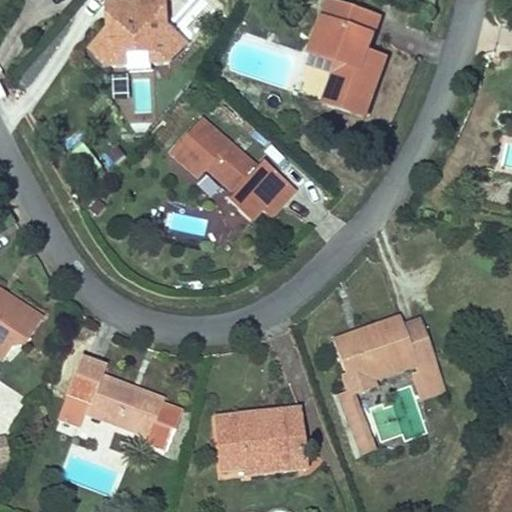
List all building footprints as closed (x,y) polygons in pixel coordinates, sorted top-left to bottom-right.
[(363,63),(367,49),(379,16),(330,0),(325,0),(308,53),(335,61),(332,71),(321,104),(363,118),(378,67),(363,63)] [(170,66),(187,47),(164,31),(162,2),(130,3),(131,21),(113,21),(113,32),(92,58),(108,70),(122,69),(121,60),(148,58),(149,67),(170,66)] [(113,21),(131,21),(130,3),(105,4),(99,23),(80,49),(92,58),(113,32),(113,21)] [(363,63),(378,67),(382,54),(367,49),(363,63)] [(332,71),(335,61),(308,53),(305,62),(332,71)] [(257,164),(254,168),(196,120),(166,157),(195,180),(204,172),(232,195),(224,204),(240,218),(250,207),(267,221),(291,194),(257,164)] [(0,352),(12,349),(27,346),(41,324),(6,301),(0,310),(0,352)] [(421,374),(441,368),(427,323),(405,330),(403,321),(339,341),(351,385),(419,365),(421,374)] [(0,367),(12,349),(0,352),(0,367)] [(351,385),(354,394),(421,374),(419,365),(351,385)] [(150,447),(166,404),(104,382),(107,374),(85,366),(70,404),(89,411),(87,415),(119,427),(115,434),(150,447)] [(286,458),(309,456),(305,413),(286,415),(287,423),(266,425),(265,418),(221,421),(226,477),(245,475),(244,471),(286,467),(286,458)] [(84,422),(115,434),(119,427),(87,415),(84,422)] [(266,425),(287,423),(286,415),(265,418),(266,425)] [(0,464),(12,461),(4,436),(0,437),(0,464)] [(245,482),(311,476),(309,456),(286,458),(286,467),(244,471),(245,475),(245,482)]
